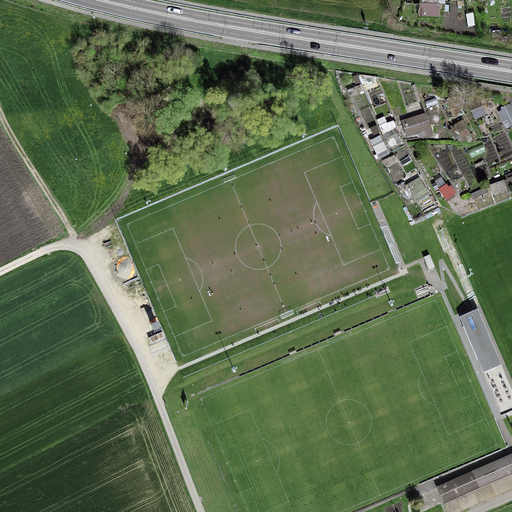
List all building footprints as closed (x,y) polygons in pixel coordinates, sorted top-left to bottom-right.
[(419,17),(439,18),(438,5),(420,2),(419,17)] [(468,107),(474,120),(487,115),(481,102),(468,107)] [(510,127),(511,125),(511,103),(501,109),(501,110),(498,112),(503,123),(507,121),(510,127)] [(433,136),(426,113),(401,121),(406,138),(418,134),(420,140),(433,136)] [(455,144),(471,136),(463,120),(447,128),(455,144)] [(370,128),(373,136),(380,133),(376,125),(370,128)] [(435,181),(446,200),(455,195),(451,188),(449,189),(446,184),(445,184),(441,177),(435,181)] [(416,202),(429,194),(419,178),(406,186),(416,202)] [(488,187),(493,196),(507,190),(503,181),(488,187)] [(473,200),(488,193),(486,187),(470,194),(473,200)] [(429,270),(435,268),(429,255),(424,257),(429,270)] [(511,390),(478,310),(460,318),(502,416),(511,411),(511,390)] [(511,453),(433,488),(444,511),(464,511),(511,491),(511,453)]
